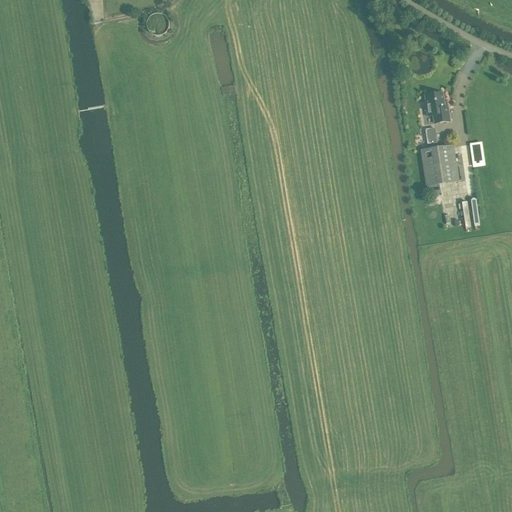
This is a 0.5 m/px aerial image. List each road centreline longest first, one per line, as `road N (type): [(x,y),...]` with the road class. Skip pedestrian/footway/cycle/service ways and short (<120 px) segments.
road 1 (track): [(0,20),(82,511)]
road 2 (unclassified): [(511,59),(402,0)]
